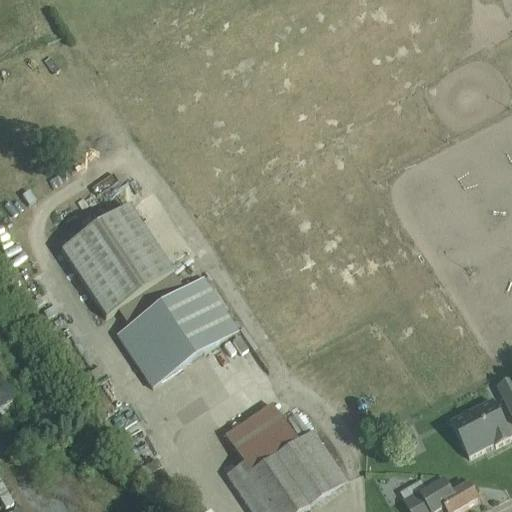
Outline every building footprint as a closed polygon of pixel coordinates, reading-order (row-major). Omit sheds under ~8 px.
[(105,322),(172,277),(127,210),(61,255),(105,322)] [(152,391),(237,334),(203,281),(117,339),(152,391)] [(9,384),(0,390),(0,411),(19,399),(9,384)] [(511,384),(498,391),(511,418),(511,384)] [(451,427),(469,462),(494,449),(495,451),(511,442),(511,440),(494,405),(451,427)] [(248,511),(306,511),(346,486),(312,436),(297,446),(272,409),(224,441),(242,468),(226,479),(248,511)] [(306,413),(292,417),(295,429),(310,425),(306,413)] [(390,456),(394,447),(384,443),(380,451),(390,456)] [(150,507),(175,492),(158,463),(133,478),(150,507)] [(408,500),(431,491),(427,481),(404,490),(408,500)] [(8,484),(0,487),(0,491),(8,509),(17,505),(8,484)] [(446,511),(464,511),(479,504),(469,487),(452,497),(444,484),(422,497),(406,506),(409,511),(445,511),(446,511)]
